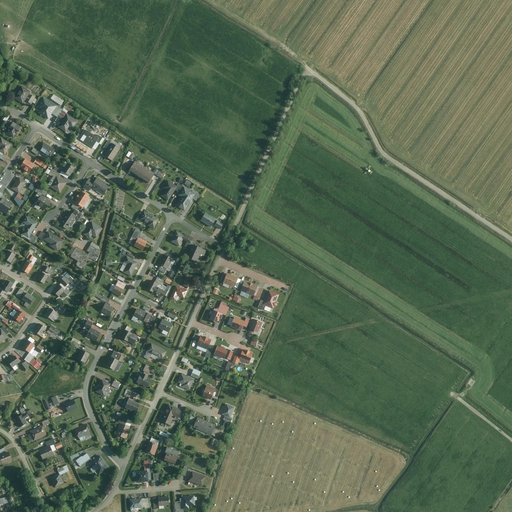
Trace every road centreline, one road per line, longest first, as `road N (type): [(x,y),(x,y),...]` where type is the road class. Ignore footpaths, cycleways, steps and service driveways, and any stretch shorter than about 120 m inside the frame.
road 1 (residential): [(125,464),(103,440),(87,382),(172,217)]
road 2 (track): [(245,202),(297,82),(309,75)]
road 3 (residential): [(0,268),(46,297),(0,357)]
